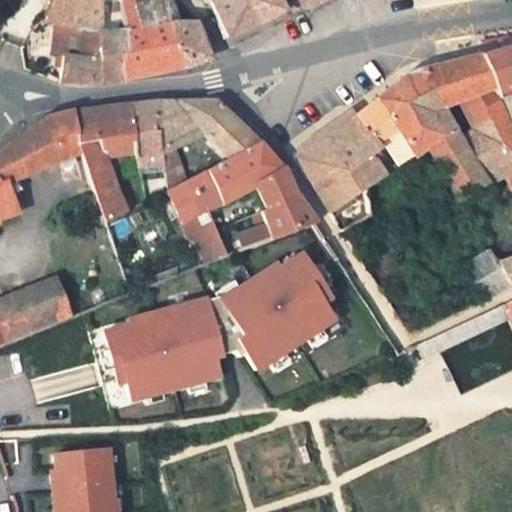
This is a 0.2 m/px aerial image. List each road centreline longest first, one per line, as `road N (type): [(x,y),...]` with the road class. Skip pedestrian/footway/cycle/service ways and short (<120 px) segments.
road 1 (residential): [(230,74),(391,335)]
road 2 (tertiary): [(28,93),(230,74)]
road 3 (tertiary): [(366,41),(511,18)]
road 4 (tertiary): [(230,74),(366,41)]
